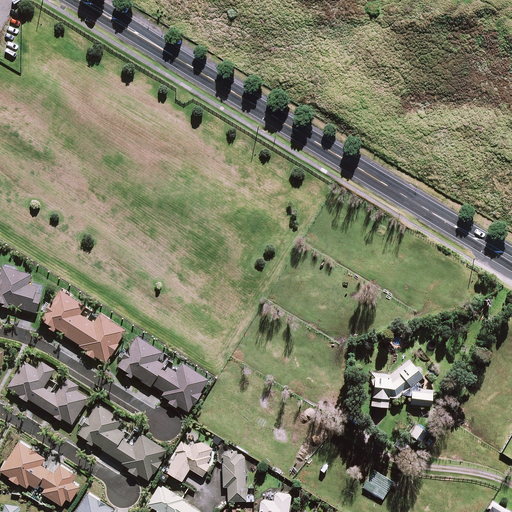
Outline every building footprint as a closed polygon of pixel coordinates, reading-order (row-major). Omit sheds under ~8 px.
[(3,267),(0,278),(0,302),(1,303),(1,305),(10,307),(10,305),(36,312),(41,294),(35,292),(37,286),(29,284),(32,275),(3,267)] [(84,306),(61,291),(40,324),(54,332),(55,331),(88,352),(86,354),(93,358),(95,356),(106,363),(125,332),(100,316),(95,324),(79,314),(84,306)] [(163,353),(137,337),(117,369),(132,379),(134,375),(152,386),(153,384),(165,392),(163,395),(171,400),(169,402),(177,407),(179,405),(188,411),(208,380),(182,363),(176,373),(158,361),(163,353)] [(418,381),(423,376),(409,360),(389,374),(372,372),(371,384),(374,384),(371,405),(388,407),(389,396),(398,397),(398,394),(411,395),(410,404),(431,406),(433,390),(421,388),(418,381)] [(24,362),(8,388),(29,401),(30,399),(72,425),(88,398),(75,390),(78,386),(67,379),(61,388),(48,380),(54,371),(42,364),(38,371),(24,362)] [(123,420),(98,405),(78,438),(92,447),(95,443),(131,465),(128,470),(138,475),(139,474),(148,480),(167,450),(143,434),(134,448),(121,440),(125,434),(117,430),(123,420)] [(417,425),(410,435),(417,440),(424,430),(417,425)] [(209,454),(212,448),(204,443),(191,442),(189,445),(182,441),(175,452),(178,454),(167,472),(182,481),(190,468),(203,476),(210,464),(208,463),(212,456),(209,454)] [(45,458),(20,442),(2,470),(28,487),(30,483),(37,487),(39,484),(46,488),(43,493),(62,505),(66,498),(71,501),(79,487),(72,483),(76,476),(60,466),(54,475),(40,466),(45,458)] [(223,488),(228,488),(228,502),(254,502),(254,495),(245,495),(246,458),(242,454),(238,454),(238,450),(223,450),(223,488)] [(393,481),(373,469),(366,480),(386,492),(393,481)] [(181,498),(160,485),(148,504),(160,511),(200,511),(180,500),(181,498)] [(288,511),(291,494),(276,492),(275,501),(262,499),(260,511),(288,511)] [(113,511),(114,510),(88,494),(76,511),(113,511)]
